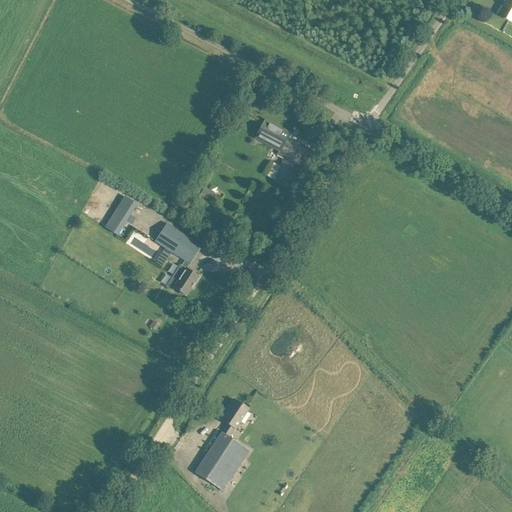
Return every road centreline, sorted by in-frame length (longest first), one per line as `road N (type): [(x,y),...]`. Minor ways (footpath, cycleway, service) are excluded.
road 1 (unclassified): [(163,424),(369,123)]
road 2 (unclassified): [(369,123),(128,0)]
road 3 (track): [(369,123),(511,207)]
road 4 (unclassified): [(369,123),(452,0)]
